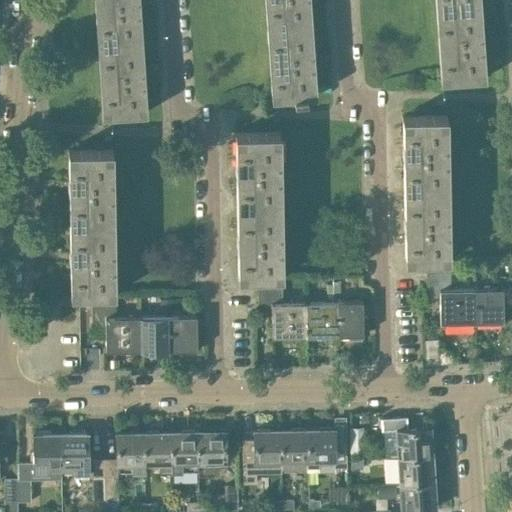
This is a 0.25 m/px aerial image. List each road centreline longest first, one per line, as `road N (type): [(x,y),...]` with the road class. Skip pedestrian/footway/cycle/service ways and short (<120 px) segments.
road 1 (residential): [(217,392),(208,142),(178,107),(172,0)]
road 2 (residential): [(385,389),(377,122),(347,90),(340,0)]
road 3 (residential): [(26,0),(1,394)]
road 4 (residential): [(1,394),(217,392)]
road 5 (residential): [(217,392),(385,389)]
road 6 (residential): [(463,387),(471,511)]
